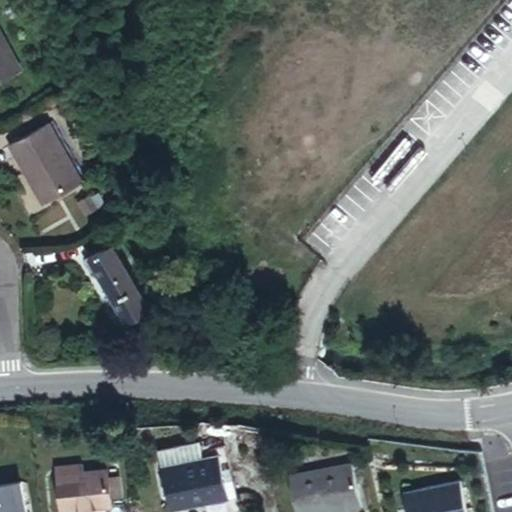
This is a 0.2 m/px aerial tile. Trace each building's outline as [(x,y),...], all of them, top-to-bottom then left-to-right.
[(0,77),(14,70),(0,41),(0,77)] [(76,202),(46,140),(10,158),(40,219),(76,202)] [(92,220),(85,206),(71,213),(77,227),(92,220)] [(147,309),(103,234),(79,249),(84,258),(79,261),(86,273),(91,270),(123,324),(147,309)] [(231,497),(224,467),(221,452),(204,456),(200,440),(159,449),(173,510),(231,497)] [(113,498),(110,475),(110,467),(85,470),(84,461),(58,464),(63,511),(114,506),(113,498)] [(290,475),(297,511),(332,511),(363,506),(353,462),(290,475)] [(238,495),(231,466),(224,467),(231,497),(238,495)] [(125,497),(122,474),(110,475),(113,498),(125,497)] [(287,496),(283,474),(275,476),(279,498),(287,496)] [(468,511),(461,478),(405,491),(409,511),(468,511)] [(28,511),(23,479),(0,483),(0,511),(28,511)]
